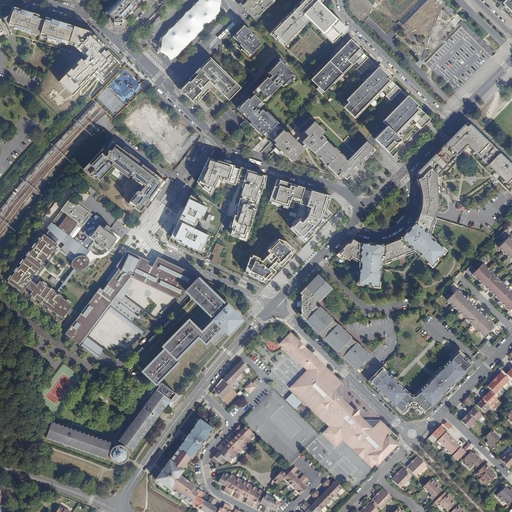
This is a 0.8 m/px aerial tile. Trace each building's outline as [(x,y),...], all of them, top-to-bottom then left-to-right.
[(120,26),(122,25),(123,23),(123,22),(122,21),(121,19),(122,17),(123,18),(124,17),(125,18),(132,11),(131,10),(132,9),(132,7),(138,0),(139,0),(141,0),(140,0),(118,0),(116,3),(114,3),(113,4),(106,11),(106,12),(106,13),(106,14),(106,16),(107,17),(108,18),(109,18),(114,23),(114,24),(114,25),(116,26),(117,27),(119,27),(120,26)] [(213,15),(213,16),(214,17),(214,19),(219,13),(222,0),(201,0),(161,39),(159,52),(172,61),(212,21),(211,21),(210,21),(209,21),(207,20),(207,18),(207,17),(207,16),(213,15)] [(244,0),(240,5),(245,10),(246,10),(256,19),(258,17),(260,18),(275,3),(273,2),(275,0),(244,0)] [(302,0),(270,34),(303,65),(311,57),(316,61),(342,36),(346,31),(344,29),(321,7),(317,4),(321,0),(302,0)] [(367,16),(385,34),(394,25),(406,12),(415,3),(418,0),(348,0),(350,9),(362,21),(367,16)] [(425,0),(419,6),(415,3),(406,12),(410,16),(398,29),(394,32),(423,60),(460,21),(463,19),(443,0),(425,0)] [(511,0),(498,0),(511,13),(511,0)] [(21,11),(13,9),(12,14),(4,18),(9,29),(13,27),(15,27),(33,33),(34,32),(40,34),(40,35),(61,42),(62,40),(69,42),(73,28),(66,26),(67,24),(52,19),(51,21),(45,19),(45,20),(38,18),(39,17),(32,15),(33,13),(22,9),(21,11)] [(410,16),(406,12),(394,25),(398,29),(410,16)] [(240,45),(250,54),(260,43),(259,42),(260,41),(244,25),(235,34),(237,36),(235,37),(240,42),(241,43),(240,45)] [(74,26),(73,28),(69,42),(68,44),(74,46),(87,58),(84,61),(80,58),(61,78),(62,79),(59,82),(73,95),(95,72),(104,81),(122,62),(100,40),(91,31),(74,26)] [(372,62),(349,40),(336,54),(336,56),(333,59),(332,58),(318,72),(318,74),(315,77),(314,76),(311,79),(318,87),(316,89),(322,95),(353,63),(353,61),(355,60),(356,61),(360,65),(356,69),(361,74),(372,62)] [(197,85),(205,77),(209,80),(227,98),(228,97),(230,99),(240,88),(238,87),(239,86),(235,83),(233,82),(234,81),(230,78),(228,77),(229,76),(225,73),(225,74),(223,72),(224,72),(220,68),(220,69),(218,67),(219,67),(216,63),(215,64),(214,63),(214,62),(211,58),(180,89),(191,100),(201,90),(200,89),(197,85)] [(269,78),(267,77),(252,93),(254,94),(246,102),(245,101),(238,108),(244,113),(248,116),(247,117),(265,136),(268,133),(271,135),(269,137),(273,140),(283,130),(277,124),(278,123),(275,120),(274,121),(266,113),(262,110),(260,112),(258,110),(259,109),(258,109),(260,107),(257,105),(261,101),(263,99),(264,100),(269,95),(270,95),(278,87),(276,86),(279,83),(282,86),(289,79),(290,80),(294,77),(291,75),(293,73),(280,61),(275,66),(276,67),(272,71),(271,70),(268,73),(271,76),(269,78)] [(378,67),(346,100),(349,102),(344,107),(354,117),(356,115),(357,116),(380,92),(380,90),(381,88),(382,89),(387,94),(386,95),(390,100),(401,89),(378,67)] [(205,77),(197,85),(200,89),(209,80),(205,77)] [(425,112),(407,95),(383,121),(385,123),(387,125),(375,139),(387,151),(390,148),(393,147),(395,145),(394,144),(396,142),(399,141),(417,122),(422,127),(431,118),(425,112)] [(266,113),(274,121),(275,120),(267,112),(266,113)] [(417,180),(417,181),(419,186),(421,192),(421,199),(421,203),(421,206),(436,211),(438,205),(436,176),(456,156),(455,154),(456,153),(458,154),(467,145),(468,145),(486,163),(488,161),(490,163),(488,164),(511,187),(511,164),(467,121),(417,173),(415,176),(418,178),(419,179),(417,180)] [(134,123),(128,129),(156,156),(162,149),(134,123)] [(321,128),(316,123),(304,135),(309,140),(305,144),(337,176),(340,173),(344,177),(348,174),(350,175),(355,170),(353,168),(355,166),(357,168),(360,165),(358,163),(360,160),(362,163),(365,160),(362,158),(365,156),(367,158),(370,155),(368,154),(374,148),(367,141),(361,146),(363,148),(348,163),(324,139),(322,141),(320,139),(325,134),(320,129),(321,128)] [(185,128),(175,141),(188,151),(194,143),(198,138),(185,128)] [(293,163),(306,150),(288,133),(287,134),(283,130),(273,140),(286,152),(284,154),(293,163)] [(153,201),(166,183),(135,159),(134,161),(131,158),(128,155),(129,155),(111,142),(106,149),(108,150),(107,152),(103,148),(83,170),(91,177),(92,176),(95,179),(96,177),(99,180),(112,166),(127,177),(129,174),(132,177),(132,178),(138,182),(139,181),(144,186),(140,192),(139,191),(137,191),(128,204),(133,208),(134,206),(140,211),(145,205),(146,206),(149,203),(150,204),(153,201)] [(159,157),(173,170),(179,164),(165,151),(159,157)] [(231,182),(236,164),(220,159),(220,161),(212,159),(211,160),(209,159),(199,180),(199,181),(206,184),(204,186),(212,191),(214,186),(216,187),(216,186),(221,177),(225,177),(224,179),(231,182)] [(236,164),(231,182),(243,185),(249,168),(236,164)] [(258,171),(249,168),(243,185),(247,187),(243,197),(242,196),(241,197),(238,207),(238,208),(237,211),(236,211),(234,215),(234,216),(235,216),(233,224),(233,225),(235,225),(232,232),(246,237),(248,230),(250,231),(251,228),(254,218),(252,217),(253,214),(255,215),(255,214),(257,207),(256,207),(257,202),(260,194),(260,192),(262,193),(264,186),(267,176),(257,173),(258,171)] [(299,234),(305,240),(333,213),(328,208),(331,196),(332,195),(279,178),(271,199),(278,201),(278,199),(285,201),(285,204),(294,206),(296,201),(312,206),(309,215),(302,222),(299,219),(299,220),(292,227),(299,234)] [(96,191),(87,185),(85,189),(93,195),(96,191)] [(193,193),(173,235),(180,238),(191,244),(203,250),(207,241),(211,233),(200,228),(198,227),(195,225),(198,219),(200,216),(201,216),(202,216),(207,204),(199,198),(193,193)] [(108,232),(103,228),(99,225),(94,232),(84,224),(92,214),(70,198),(60,210),(67,215),(58,228),(51,223),(48,226),(50,229),(45,235),(43,234),(40,238),(39,237),(37,239),(38,240),(36,244),(34,243),(32,245),(31,247),(32,248),(29,252),(28,251),(25,255),(26,256),(23,260),(22,259),(20,261),(19,263),(20,264),(17,268),(16,267),(13,271),(14,272),(11,276),(10,275),(7,279),(8,280),(7,282),(14,288),(20,293),(22,291),(23,292),(26,288),(31,281),(32,280),(31,279),(34,275),(35,275),(37,274),(38,271),(37,270),(40,267),(41,268),(45,263),(43,262),(46,258),(47,259),(49,257),(51,255),(49,254),(52,250),(53,251),(57,247),(55,246),(57,244),(55,243),(58,239),(64,244),(60,249),(67,255),(71,251),(77,257),(73,259),(71,262),(71,264),(71,267),(73,269),(76,270),(78,270),(82,269),(85,268),(88,265),(89,263),(89,261),(88,259),(85,256),(96,242),(97,243),(98,243),(100,240),(105,244),(104,246),(109,249),(111,246),(112,246),(113,245),(114,242),(117,238),(108,232)] [(421,206),(419,213),(420,213),(434,217),(436,211),(421,206)] [(267,210),(263,222),(278,227),(281,221),(287,223),(288,217),(267,210)] [(129,217),(123,212),(118,217),(125,222),(129,217)] [(353,239),(350,244),(348,243),(343,249),(344,250),(339,254),(349,260),(352,256),(358,260),(361,260),(363,262),(362,269),(360,269),(359,283),(367,284),(367,282),(371,282),(371,285),(378,286),(379,271),(377,270),(378,263),(380,261),(384,262),(412,251),(414,248),(417,248),(421,252),(422,253),(421,255),(432,265),(437,260),(435,257),(438,254),(439,256),(444,250),(434,240),(433,242),(428,237),(427,234),(430,232),(432,224),(434,225),(436,218),(434,217),(420,213),(417,223),(416,224),(415,223),(412,226),(408,231),(406,233),(402,236),(403,238),(402,239),(383,246),(381,246),(381,244),(377,245),(374,245),(367,244),(362,243),(362,244),(361,244),(353,239)] [(506,229),(500,235),(506,240),(499,248),(511,260),(511,239),(510,237),(511,235),(506,229)] [(383,244),(381,244),(381,246),(383,246),(402,239),(403,238),(402,236),(401,237),(395,240),(392,242),(386,244),(383,244)] [(253,256),(251,255),(246,269),(248,269),(249,270),(248,272),(266,280),(296,250),(286,240),(280,237),(279,238),(277,237),(267,246),(271,252),(263,259),(260,258),(261,257),(254,253),(253,256)] [(102,248),(104,246),(105,244),(100,240),(98,243),(97,243),(96,244),(102,248)] [(128,250),(126,253),(148,264),(150,261),(128,250)] [(156,258),(152,266),(148,264),(126,253),(105,280),(109,282),(103,290),(100,288),(65,334),(98,359),(104,351),(105,350),(86,336),(106,308),(109,305),(145,332),(150,326),(156,320),(143,310),(142,311),(123,297),(124,296),(132,281),(131,280),(132,278),(177,299),(185,290),(198,277),(199,276),(164,260),(164,262),(156,258)] [(222,255),(216,258),(220,266),(227,263),(222,255)] [(471,265),(465,271),(470,277),(472,275),(480,282),(478,284),(481,287),(481,289),(485,293),(488,290),(493,295),(490,298),(494,302),(495,302),(496,302),(497,302),(499,305),(501,303),(509,310),(507,312),(511,317),(511,291),(483,263),(476,270),(471,265)] [(67,282),(76,270),(73,269),(56,292),(58,293),(63,286),(67,282)] [(314,329),(315,330),(319,333),(324,338),(337,351),(338,351),(343,356),(342,356),(356,370),(370,356),(356,342),(356,343),(351,338),(351,337),(337,324),(337,325),(332,320),(332,319),(319,306),(318,308),(316,306),(316,301),(317,299),(319,301),(332,288),(318,274),(305,287),(306,287),(300,293),(303,295),(302,296),(301,296),(301,298),(301,301),(301,306),(301,309),(301,311),(302,311),(303,312),(300,315),(306,320),(306,321),(314,329)] [(143,371),(155,384),(156,384),(159,386),(157,389),(171,400),(175,403),(221,339),(241,319),(204,284),(201,280),(198,277),(185,290),(189,293),(192,297),(190,298),(191,299),(170,321),(169,319),(162,327),(163,328),(157,334),(156,333),(148,341),(149,342),(143,348),(142,347),(135,355),(136,356),(131,360),(143,371)] [(31,292),(37,285),(31,281),(26,288),(31,292)] [(72,305),(70,304),(71,302),(69,301),(67,299),(66,300),(62,298),(63,297),(58,293),(56,292),(51,287),(50,288),(46,286),(47,284),(45,283),(43,281),(42,282),(40,281),(37,285),(31,292),(29,295),(32,296),(31,297),(33,299),(35,301),(36,299),(39,302),(38,304),(43,307),(44,305),(48,308),(47,309),(49,311),(51,313),(52,311),(56,314),(55,316),(59,319),(60,317),(62,319),(66,313),(70,308),(72,305)] [(477,302),(472,298),(470,298),(467,295),(465,297),(458,290),(460,288),(454,282),(448,288),(454,293),(447,300),(484,336),(491,329),(496,335),(502,329),(496,323),(494,325),(486,318),(489,316),(486,313),(486,311),(481,307),(478,310),(474,305),(477,302)] [(124,296),(123,297),(142,311),(143,310),(124,296)] [(109,305),(106,308),(142,335),(145,332),(109,305)] [(378,465),(398,445),(396,443),(389,436),(393,433),(385,425),(380,421),(372,429),(359,416),(359,411),(358,410),(354,410),(334,391),(342,383),(315,357),(314,356),(290,333),(281,343),(283,345),(282,346),(289,354),(291,352),(296,357),(294,358),(301,365),(303,363),(304,365),(303,366),(307,371),(303,375),(306,378),(304,379),(307,382),(305,384),(303,382),(295,391),(303,399),(304,398),(308,402),(307,403),(318,413),(316,414),(328,426),(330,425),(331,425),(324,432),(330,438),(333,435),(335,437),(332,440),(338,446),(344,439),(346,440),(344,442),(350,447),(351,446),(354,448),(352,450),(364,462),(370,456),(372,458),(369,461),(371,462),(373,460),(378,465)] [(382,370),(381,368),(369,380),(370,382),(369,383),(372,385),(373,384),(381,392),(380,393),(388,401),(389,400),(396,407),(395,408),(401,414),(408,406),(418,406),(425,414),(426,413),(431,407),(430,406),(445,391),(446,392),(448,390),(445,387),(447,385),(450,388),(454,384),(453,383),(466,370),(467,371),(472,366),(471,365),(472,363),(459,350),(453,357),(454,358),(441,371),(440,370),(430,380),(431,381),(418,395),(417,393),(415,396),(411,396),(409,394),(408,395),(402,388),(403,387),(394,379),(393,380),(385,372),(386,371),(383,368),(382,370)] [(453,357),(440,370),(441,371),(454,358),(453,357)] [(241,361),(222,380),(229,386),(248,367),(241,361)] [(453,383),(454,384),(467,371),(466,370),(453,383)] [(394,379),(386,371),(385,372),(393,380),(394,379)] [(502,374),(495,381),(503,388),(510,381),(502,374)] [(289,388),(316,414),(318,413),(307,403),(308,402),(304,398),(303,399),(295,391),(303,382),(305,384),(307,382),(304,379),(306,378),(303,375),(289,388)] [(222,379),(213,390),(228,404),(237,394),(229,386),(222,380),(222,379)] [(430,380),(417,393),(418,395),(431,381),(430,380)] [(503,388),(495,381),(488,387),(496,395),(503,388)] [(249,394),(256,387),(252,384),(251,382),(244,389),(249,394)] [(373,384),(372,385),(380,393),(381,392),(373,384)] [(171,400),(157,389),(147,401),(161,412),(171,400)] [(431,407),(432,407),(446,392),(445,391),(430,406),(431,407)] [(291,392),(285,399),(295,408),(301,402),(291,392)] [(497,400),(489,392),(482,399),(486,403),(490,407),(497,400)] [(485,404),(481,400),(476,405),(485,414),(490,409),(485,404)] [(109,458),(110,460),(110,461),(112,462),(114,464),(116,465),(119,465),(122,464),(124,462),(126,460),(127,458),(127,457),(127,455),(127,453),(126,451),(124,449),(124,448),(122,447),(123,445),(131,452),(161,412),(147,401),(117,441),(121,444),(119,446),(117,446),(114,447),(111,449),(109,451),(108,451),(110,443),(50,423),(45,439),(105,460),(107,453),(109,454),(108,457),(109,458)] [(474,408),(469,413),(473,417),(477,421),(482,416),(474,408)] [(461,421),(469,429),(475,422),(471,418),(467,414),(461,421)] [(180,477),(184,471),(182,470),(190,460),(193,455),(195,456),(213,430),(200,420),(188,435),(184,442),(169,461),(163,469),(160,473),(157,477),(158,478),(159,481),(158,482),(170,491),(170,490),(192,505),(200,492),(194,488),(195,487),(189,483),(183,479),(180,477)] [(237,428),(251,441),(255,436),(248,429),(246,431),(244,428),(240,425),(237,428)] [(440,426),(432,435),(437,440),(441,436),(444,432),(445,431),(440,426)] [(239,438),(246,445),(251,441),(237,428),(235,431),(238,434),(241,436),(239,438)] [(489,433),(485,438),(488,441),(489,442),(487,445),(491,448),(500,439),(492,431),(489,433)] [(337,447),(338,446),(332,440),(335,437),(333,435),(330,438),(324,432),(323,433),(330,440),(337,447)] [(438,441),(445,448),(453,440),(446,433),(442,437),(438,441)] [(229,437),(242,449),(246,445),(239,438),(238,439),(235,437),(232,434),(229,437)] [(230,447),(238,454),(242,449),(229,437),(226,439),(230,443),(232,445),(230,447)] [(453,440),(445,448),(452,455),(456,450),(459,447),(453,440)] [(220,445),(233,458),(238,454),(230,447),(229,448),(227,446),(223,443),(220,445)] [(227,460),(229,463),(233,458),(220,445),(217,448),(221,452),(223,454),(222,456),(227,460)] [(505,452),(499,458),(508,467),(511,464),(511,463),(511,450),(509,447),(504,451),(505,452)] [(457,452),(452,456),(457,461),(466,453),(461,448),(457,452)] [(471,451),(463,460),(465,463),(464,464),(470,470),(475,464),(478,467),(483,461),(480,458),(478,456),(476,455),(475,455),(471,451)] [(220,453),(218,452),(211,459),(216,464),(219,461),(222,465),(227,460),(222,456),(220,453)] [(369,464),(371,462),(369,461),(372,458),(370,456),(364,462),(371,468),(372,467),(369,464)] [(415,476),(426,465),(418,457),(414,461),(412,463),(407,468),(415,476)] [(488,470),(490,468),(486,464),(477,473),(481,477),(480,478),(479,479),(485,486),(495,476),(491,473),(488,470)] [(283,479),(289,484),(296,477),(293,475),(298,470),(295,467),(290,472),(283,479)] [(273,481),(277,485),(283,479),(290,472),(287,469),(284,473),(281,475),(280,473),(273,481)] [(411,477),(403,469),(399,473),(397,475),(392,480),(400,488),(411,477)] [(218,475),(215,481),(224,486),(225,483),(229,476),(224,473),(221,477),(218,475)] [(226,487),(223,492),(227,493),(236,477),(230,474),(229,476),(225,483),(227,484),(226,487)] [(296,477),(289,484),(295,490),(306,478),(304,475),(299,480),(296,477)] [(236,477),(227,493),(230,495),(233,491),(234,488),(236,489),(241,480),(236,477)] [(306,478),(295,490),(300,495),(307,488),(304,485),(309,480),(306,478)] [(432,500),(441,491),(439,489),(439,488),(434,483),(431,479),(423,487),(431,496),(429,497),(432,500)] [(246,483),(241,480),(236,489),(238,490),(237,493),(234,497),(238,499),(246,483)] [(333,485),(328,480),(325,482),(337,494),(343,488),(335,482),(333,485)] [(337,494),(325,482),(322,485),(327,490),(325,493),(332,500),(337,494)] [(246,483),(238,499),(241,501),(244,496),(245,494),(247,495),(252,486),(246,483)] [(257,489),(252,486),(247,495),(249,496),(248,499),(245,503),(249,505),(257,489)] [(509,504),(511,501),(511,493),(510,491),(506,487),(497,496),(503,502),(504,501),(505,500),(509,504)] [(257,489),(249,505),(252,507),(255,502),(256,500),(258,501),(263,492),(257,489)] [(380,508),(391,497),(383,489),(379,493),(379,494),(377,496),(377,495),(372,500),(380,508)] [(204,493),(201,491),(200,492),(192,505),(199,509),(204,501),(200,499),(204,493)] [(332,500),(325,493),(322,496),(317,491),(314,494),(326,505),(332,500)] [(314,504),(321,511),(326,505),(314,494),(312,496),(317,501),(314,504)] [(446,496),(444,494),(434,503),(437,506),(439,504),(447,511),(455,504),(452,501),(447,496),(446,496)] [(261,511),(264,511),(272,498),(265,495),(260,503),(264,505),(261,511)] [(207,503),(204,501),(199,509),(203,511),(206,511),(214,499),(211,497),(207,503)] [(264,511),(268,511),(270,509),(274,511),(279,502),(272,498),(264,511)] [(214,499),(206,511),(215,511),(217,509),(214,507),(217,501),(214,499)] [(303,505),(310,511),(319,511),(321,511),(314,504),(311,507),(306,502),(303,505)] [(376,511),(378,510),(370,503),(366,507),(364,509),(360,511),(376,511)]
